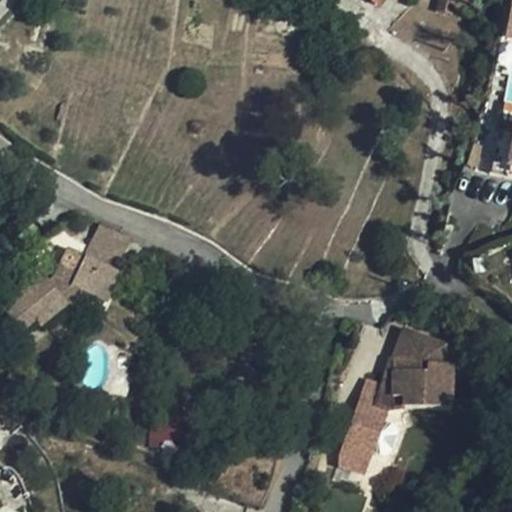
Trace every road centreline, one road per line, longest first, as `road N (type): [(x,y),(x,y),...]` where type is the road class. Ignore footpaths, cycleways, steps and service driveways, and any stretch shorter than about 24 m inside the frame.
road 1 (residential): [(335,315),(256,293),(0,161)]
road 2 (residential): [(284,511),(306,457),(335,315)]
road 3 (residential): [(511,335),(492,311),(438,290),(335,315)]
